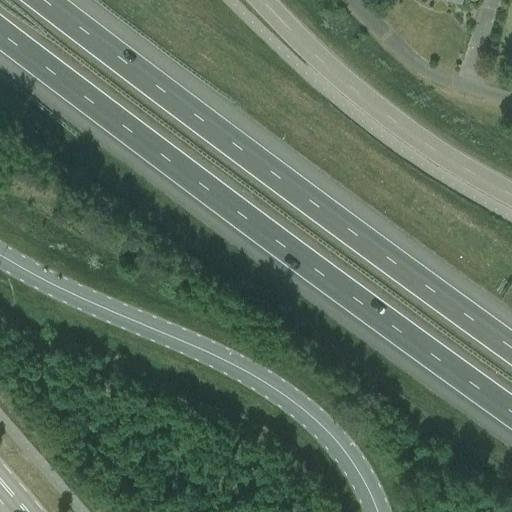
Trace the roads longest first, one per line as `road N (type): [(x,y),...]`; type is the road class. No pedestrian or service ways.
road 1 (motorway): [(0,32),(511,414)]
road 2 (motorway): [(511,348),(40,0)]
road 3 (unclassified): [(377,511),(336,443),(272,388),(0,257)]
road 4 (unclassified): [(511,197),(397,125),(299,45),(258,0)]
road 5 (unclassified): [(511,91),(432,70),(354,0)]
